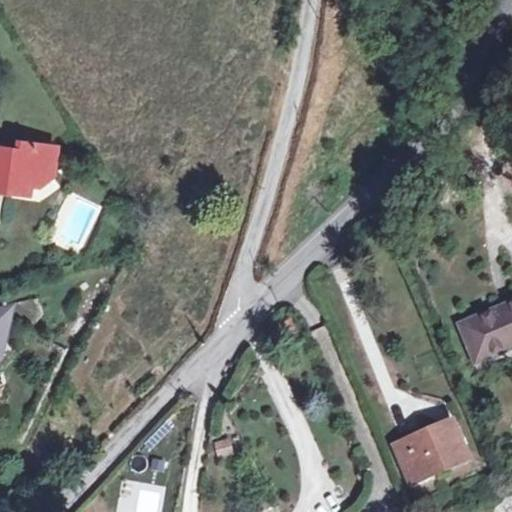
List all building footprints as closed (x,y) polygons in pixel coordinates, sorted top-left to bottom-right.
[(19,150),(0,147),(0,191),(17,195),(19,183),(32,185),(42,187),(58,176),(62,149),(22,142),(19,150)] [(32,185),(19,183),(17,195),(29,198),(32,185)] [(511,302),(459,324),(474,360),(511,344),(511,302)] [(274,357),(266,350),(255,361),(262,368),(274,357)] [(400,444),(394,447),(409,483),(467,458),(452,422),(400,444)] [(213,441),(216,458),(233,454),(230,438),(213,441)]
